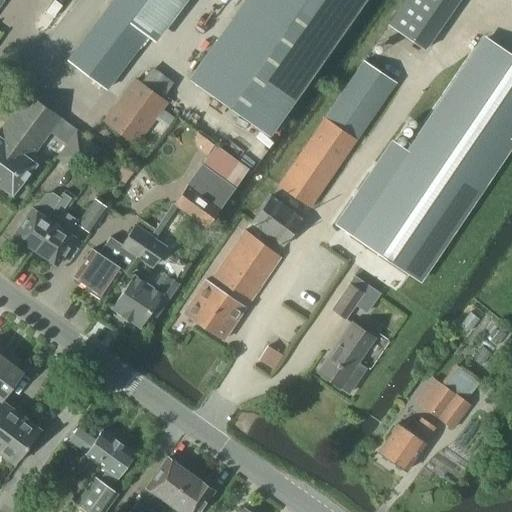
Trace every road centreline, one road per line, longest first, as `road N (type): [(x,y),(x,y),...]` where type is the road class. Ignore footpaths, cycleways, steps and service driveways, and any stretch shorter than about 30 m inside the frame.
road 1 (tertiary): [(313,511),(102,364)]
road 2 (residential): [(0,508),(102,364)]
road 3 (tertiary): [(102,364),(0,289)]
